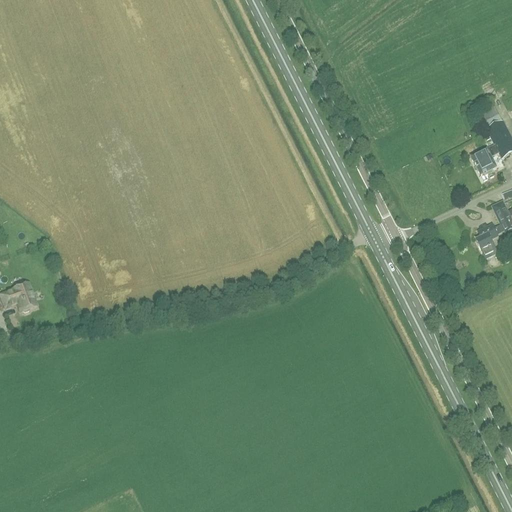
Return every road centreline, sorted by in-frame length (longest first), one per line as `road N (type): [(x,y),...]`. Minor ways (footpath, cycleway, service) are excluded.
road 1 (unclassified): [(0,345),(257,298),(304,278),(372,232)]
road 2 (primary): [(511,511),(372,232)]
road 3 (primary): [(372,232),(252,0)]
road 4 (unclassified): [(511,465),(397,237)]
road 5 (unclassified): [(389,223),(275,0)]
road 6 (unclassified): [(397,237),(511,183)]
